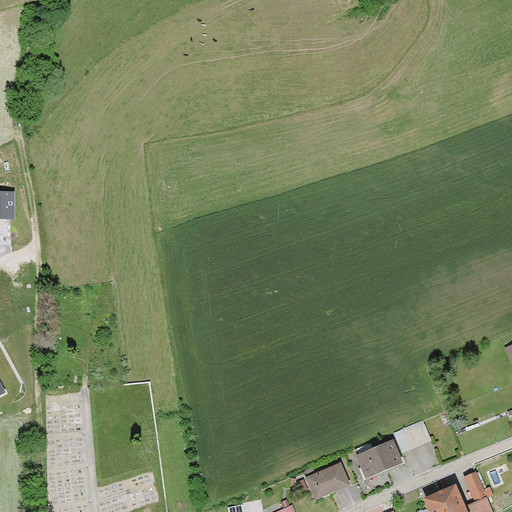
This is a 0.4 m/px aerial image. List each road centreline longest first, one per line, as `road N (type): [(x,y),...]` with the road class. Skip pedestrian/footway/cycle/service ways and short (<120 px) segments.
road 1 (track): [(38,244),(41,511)]
road 2 (residential): [(351,511),(511,443)]
